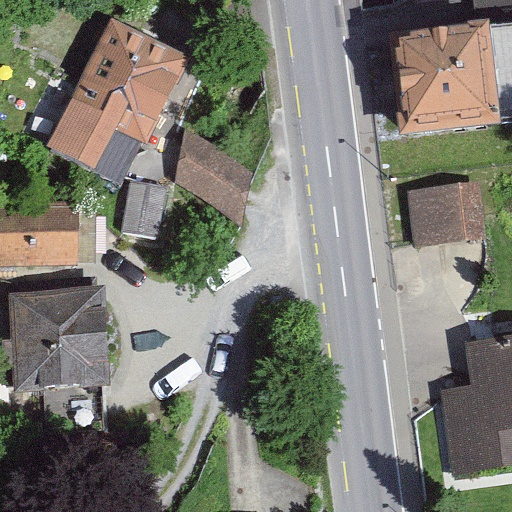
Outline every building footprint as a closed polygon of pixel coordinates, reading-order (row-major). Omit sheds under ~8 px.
[(481,32),(400,43),(411,127),(493,116),(481,32)] [(94,49),(42,141),(114,182),(166,89),(94,49)] [(407,182),(412,242),(487,236),(482,176),(407,182)] [(83,209),(0,214),(0,265),(0,266),(86,260),(83,209)] [(99,297),(2,305),(8,380),(105,372),(99,297)] [(511,339),(443,349),(460,471),(511,463),(511,339)]
